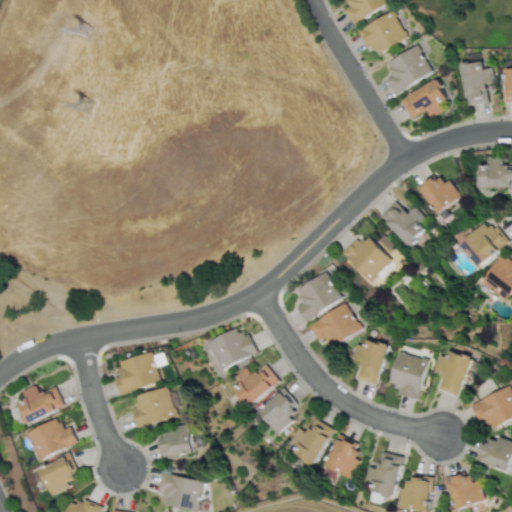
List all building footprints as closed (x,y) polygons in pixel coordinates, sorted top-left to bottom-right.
[(346,0),(350,5),(343,9),(351,23),(389,2),(387,0),(346,0)] [(379,53),(407,36),(391,9),(356,31),(368,50),(374,46),(379,53)] [(432,71),(416,44),(385,62),(392,75),(386,78),(394,93),(432,71)] [(467,105),(488,101),(484,83),(494,81),(491,67),(484,68),(482,59),(458,64),(467,105)] [(400,96),(410,118),(427,110),(430,117),(443,110),(439,102),(446,99),(437,79),(400,96)] [(511,164),(501,165),(501,155),(487,156),(487,164),(477,164),(478,188),(511,186),(511,164)] [(419,185),(434,213),(459,200),(444,171),(419,185)] [(379,215),(408,245),(425,228),(419,222),(425,217),(414,206),(407,213),(395,200),(379,215)] [(467,225),(453,236),(476,267),(509,242),(495,223),(488,228),(483,222),(472,231),(467,225)] [(358,236),(341,251),(368,281),(391,260),(369,236),(362,242),(358,236)] [(480,286),(507,301),(511,292),(511,261),(498,253),(480,286)] [(296,289),(304,302),(297,306),(306,320),(343,298),(327,271),(296,289)] [(362,328),(347,302),(309,324),(319,340),(325,337),(330,346),(362,328)] [(219,369),(257,352),(247,331),(240,335),(237,327),(207,341),(219,369)] [(356,378),(378,384),(389,344),(368,338),(365,346),(357,343),(352,359),(361,361),(356,378)] [(457,396),(472,358),(451,350),(448,357),(440,354),(435,369),(443,372),(437,388),(457,396)] [(120,393),(161,381),(152,351),(118,361),(122,374),(115,376),(120,393)] [(429,359),(399,351),(389,389),(419,397),(429,359)] [(233,386),(244,405),(279,385),(267,363),(250,373),(246,367),(233,375),(238,383),(233,386)] [(55,385),(39,393),(35,384),(21,390),(25,398),(17,402),(26,423),(64,406),(55,385)] [(135,395),(138,404),(131,406),(137,427),(176,416),(167,386),(135,395)] [(492,426),(511,418),(511,388),(511,386),(470,403),(477,418),(486,414),(492,426)] [(257,411),(276,433),(291,420),(288,417),(299,408),(282,389),(257,411)] [(63,429),(57,417),(25,432),(38,460),(77,442),(70,426),(63,429)] [(289,440),(296,444),(291,453),(312,465),(333,428),(315,417),(312,423),(309,422),(304,431),(297,427),(289,440)] [(189,424),(163,428),(164,436),(157,437),(161,457),(194,452),(189,424)] [(511,459),(511,442),(489,434),(486,445),(480,443),(474,460),(508,471),(511,459)] [(359,460),(355,457),(361,447),(338,435),(323,464),(350,478),(359,460)] [(402,455),(380,450),(377,468),(367,466),(364,480),(371,481),(369,491),(393,496),(402,455)] [(68,481),(77,478),(69,456),(39,466),(49,495),(70,488),(68,481)] [(445,479),(456,510),(484,499),(477,480),(473,482),(468,470),(445,479)] [(203,480),(161,472),(156,493),(162,494),(160,503),(197,510),(203,480)] [(428,510),(430,476),(408,475),(407,487),(398,487),(397,508),(428,510)] [(70,501),(65,511),(99,511),(102,506),(81,497),(78,504),(70,501)]
